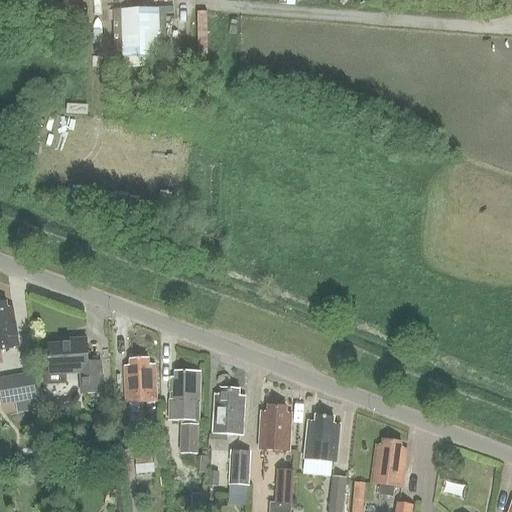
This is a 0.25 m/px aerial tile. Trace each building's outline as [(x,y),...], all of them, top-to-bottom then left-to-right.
[(116,56),(164,54),(162,5),(114,7),(116,56)] [(0,350),(20,348),(14,308),(8,309),(7,303),(0,304),(0,350)] [(51,375),(46,375),(47,386),(69,384),(68,373),(81,373),(82,394),(104,392),(102,366),(89,367),(87,342),(49,345),(51,375)] [(144,414),(158,413),(155,365),(150,365),(149,360),(130,361),(131,366),(125,367),(127,404),(143,404),(144,414)] [(198,425),(198,422),(200,422),(200,372),(175,372),(175,379),(170,379),(170,422),(183,422),(182,425),(181,425),(180,454),(198,455),(199,425),(198,425)] [(31,375),(9,378),(13,406),(35,403),(31,375)] [(243,437),(244,396),(239,396),(239,390),(221,390),(221,396),(215,396),(214,435),(243,437)] [(290,452),(291,414),(286,414),(286,407),(267,407),(267,413),(261,413),(261,452),(290,452)] [(129,412),(119,413),(120,431),(131,430),(129,412)] [(106,415),(94,416),(94,429),(106,428),(106,415)] [(305,461),(332,463),(335,463),(339,424),(333,423),(334,418),(315,417),(315,422),(308,421),(305,461)] [(403,450),(404,444),(383,441),(383,447),(378,446),(372,485),(382,486),(380,495),(394,497),(395,488),(403,489),(409,451),(403,450)] [(249,452),(229,451),(227,486),(246,487),(249,452)] [(152,465),(152,452),(134,453),(135,466),(152,465)] [(290,511),(293,471),(277,470),(275,503),(271,503),(270,511),(290,511)] [(342,511),(346,479),(331,478),(327,511),(342,511)] [(359,511),(362,482),(351,482),(349,511),(359,511)] [(412,511),(413,504),(396,501),(393,511),(412,511)]
